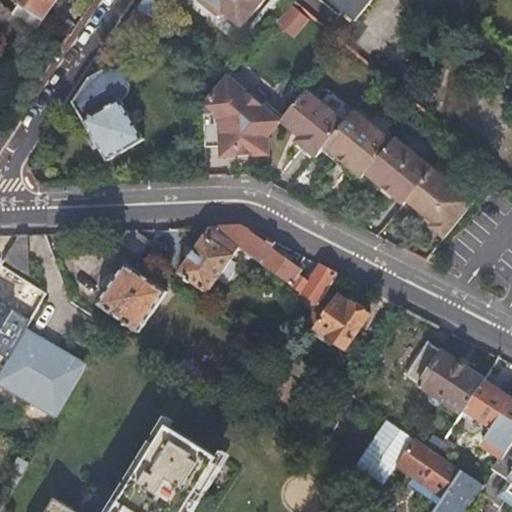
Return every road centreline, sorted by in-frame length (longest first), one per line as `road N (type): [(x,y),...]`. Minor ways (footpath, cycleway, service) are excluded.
road 1 (residential): [(0,219),(240,210),(444,312)]
road 2 (residential): [(0,191),(126,0)]
